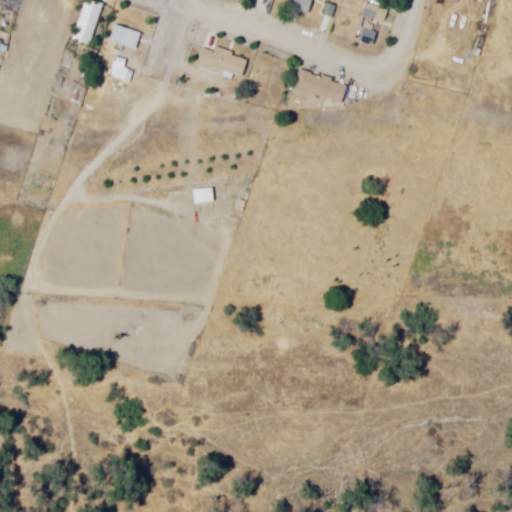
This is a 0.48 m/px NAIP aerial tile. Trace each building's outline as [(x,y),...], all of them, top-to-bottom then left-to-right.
[(17,0),(0,0),(0,4),(13,10),(17,0)] [(86,47),(99,4),(86,0),(80,0),(67,41),(86,47)] [(306,16),(311,0),(285,0),(283,8),(306,16)] [(333,6),(323,3),(316,31),(326,33),(333,6)] [(359,17),(381,23),(385,10),(363,3),(359,17)] [(104,42),(131,51),(137,34),(110,25),(104,42)] [(355,41),(370,46),(374,33),(359,28),(355,41)] [(243,58),(199,46),(193,68),(237,80),(243,58)] [(294,93),(340,102),(344,83),(298,73),(294,93)] [(192,189),(192,204),(212,204),(212,189),(192,189)]
